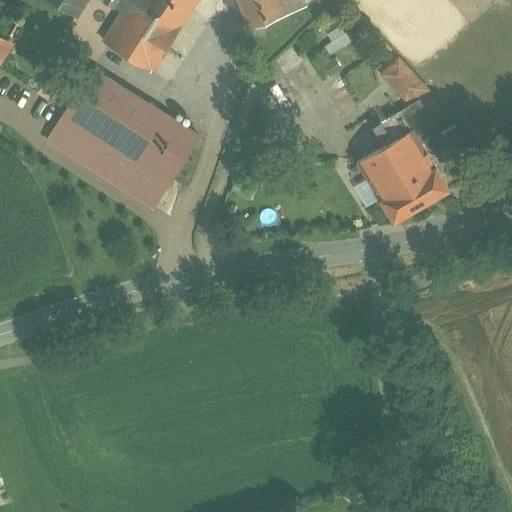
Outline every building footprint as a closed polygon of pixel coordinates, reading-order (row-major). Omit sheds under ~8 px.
[(55,0),(77,14),(86,0),(107,0),(124,11),(125,11),(142,0),(55,0)] [(142,0),(125,11),(124,11),(106,41),(154,71),(183,26),(182,25),(197,0),(142,0)] [(240,0),(252,29),(307,6),(305,0),(240,0)] [(0,63),(12,44),(0,35),(0,63)] [(428,88),(400,59),(385,73),(408,97),(428,88)] [(201,135),(93,68),(65,112),(173,179),(201,135)] [(420,101),(400,113),(412,131),(416,130),(420,136),(436,125),(420,101)] [(173,179),(65,112),(48,139),(156,207),(173,179)] [(412,131),(400,113),(378,127),(382,135),(353,152),(359,161),(395,222),(452,189),(420,136),(416,130),(412,131)] [(232,193),(252,201),(259,184),(239,176),(232,193)]
